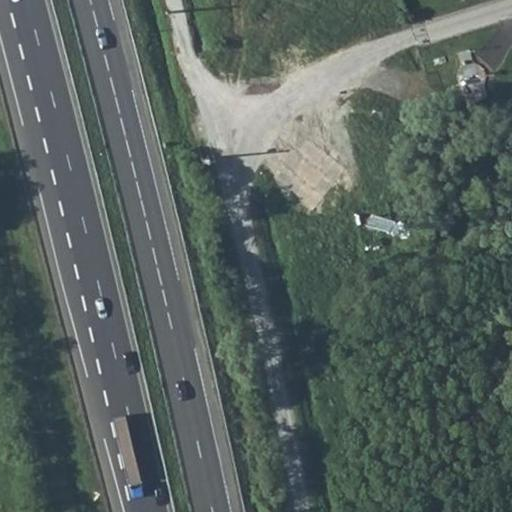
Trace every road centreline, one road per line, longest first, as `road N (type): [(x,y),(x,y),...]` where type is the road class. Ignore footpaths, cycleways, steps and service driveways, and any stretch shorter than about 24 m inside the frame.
road 1 (trunk): [(26,0),(150,511)]
road 2 (trunk): [(212,511),(90,0)]
road 3 (track): [(68,511),(0,189)]
